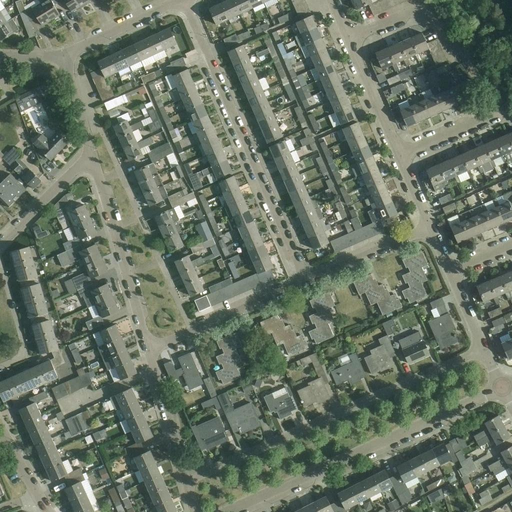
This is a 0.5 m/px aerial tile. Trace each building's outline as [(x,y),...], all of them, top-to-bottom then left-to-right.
[(26,11),(21,0),(16,2),(21,14),(26,11)] [(60,2),(58,0),(46,0),(41,3),(52,20),(60,15),(55,6),(60,2)] [(64,0),(72,12),(81,7),(76,0),(58,0),(60,2),(63,0),(64,0)] [(234,0),(228,0),(222,3),(229,20),(241,14),(234,0)] [(248,0),(234,0),(241,14),(253,8),(248,0)] [(264,3),(262,0),(248,0),(253,8),(264,3)] [(308,6),(305,0),(294,5),(296,11),(308,6)] [(352,0),(357,10),(369,5),(372,3),(370,0),(352,0)] [(385,0),(379,0),(384,11),(390,9),(385,0)] [(392,0),(385,0),(390,9),(395,6),(392,0)] [(374,2),(372,3),(369,5),(374,16),(379,13),(374,2)] [(42,26),(52,20),(41,3),(33,9),(32,9),(31,8),(26,11),(30,22),(37,17),(42,26)] [(217,25),(229,20),(222,3),(209,9),(217,25)] [(310,11),(308,6),(296,11),(299,16),(310,11)] [(6,9),(0,12),(0,26),(12,19),(6,9)] [(30,22),(26,11),(21,14),(30,38),(35,36),(30,22)] [(291,13),(285,16),(287,21),(293,19),(291,13)] [(287,21),(285,16),(278,19),(280,24),(287,21)] [(301,34),(317,28),(312,16),(296,23),(301,34)] [(12,19),(0,26),(0,38),(1,41),(19,30),(12,19)] [(267,23),(260,26),(263,32),(269,29),(267,23)] [(256,35),(263,32),(260,26),(253,29),(256,35)] [(169,28),(157,34),(165,50),(177,44),(169,28)] [(322,39),(317,28),(301,34),(306,46),(322,39)] [(272,33),(276,41),(280,39),(277,31),(272,33)] [(419,53),(429,49),(427,44),(422,33),(410,38),(417,54),(419,53)] [(153,55),(164,50),(165,50),(157,34),(146,39),(153,55)] [(227,47),(240,42),(237,37),(236,35),(224,40),(227,47)] [(410,38),(399,43),(406,59),(407,58),(416,54),(419,62),(422,60),(419,53),(417,54),(410,38)] [(141,61),(153,55),(146,39),(134,45),(141,61)] [(311,57),(327,50),(322,39),(306,46),(311,57)] [(438,39),(427,44),(429,49),(440,44),(438,39)] [(399,43),(387,48),(394,64),(395,63),(403,60),(407,67),(410,65),(407,58),(406,59),(399,43)] [(442,50),(440,44),(429,49),(431,55),(442,50)] [(134,45),(122,50),(130,67),(141,61),(134,45)] [(228,52),(233,64),(249,57),(244,45),(228,52)] [(276,54),(273,47),(268,49),(256,54),(258,58),(270,53),(272,56),(276,54)] [(399,71),(395,63),(394,64),(387,48),(376,53),(382,69),(392,65),(395,72),(399,71)] [(118,72),(130,67),(122,50),(110,56),(118,72)] [(332,61),(327,50),(311,57),(316,68),(332,61)] [(434,60),(445,55),(442,50),(431,55),(434,60)] [(447,61),(445,55),(434,60),(436,66),(447,61)] [(98,62),(102,69),(104,74),(106,78),(118,72),(110,56),(98,62)] [(254,68),(249,57),(233,64),(238,75),(254,68)] [(171,63),(172,65),(174,70),(186,65),(183,58),(171,63)] [(337,72),(332,61),(316,68),(311,70),(316,81),(321,79),(337,72)] [(440,75),(442,74),(452,69),(449,64),(437,69),(440,75)] [(168,73),(174,70),(172,65),(166,67),(168,73)] [(238,75),(243,86),(259,79),(254,68),(238,75)] [(91,73),(93,79),(104,74),(102,69),(91,73)] [(283,69),(278,71),(281,79),(286,77),(283,69)] [(188,70),(173,76),(178,88),(193,81),(188,70)] [(155,72),(148,75),(150,80),(157,78),(155,72)] [(326,91),(341,84),(337,72),(321,79),(326,91)] [(104,74),(93,79),(96,85),(107,79),(106,78),(104,74)] [(424,74),(413,79),(419,89),(429,84),(424,74)] [(150,80),(148,75),(142,78),(144,83),(150,80)] [(297,76),(292,78),(297,90),(307,85),(305,80),(303,81),(300,75),(297,76)] [(389,86),(399,82),(401,81),(398,75),(387,80),(389,86)] [(96,85),(98,90),(110,85),(107,79),(96,85)] [(263,91),(259,79),(243,86),(248,97),(263,91)] [(193,81),(178,88),(183,99),(198,93),(193,81)] [(124,85),(127,91),(133,88),(131,82),(124,85)] [(155,98),(160,96),(154,82),(149,84),(155,98)] [(442,111),(454,106),(447,91),(449,90),(445,83),(441,85),(444,92),(437,95),(435,96),(442,111)] [(346,95),(341,84),(326,91),(331,102),(346,95)] [(403,84),(391,89),(393,95),(405,90),(403,84)] [(98,90),(100,96),(112,90),(110,85),(98,90)] [(120,93),(127,91),(124,85),(118,88),(120,93)] [(309,89),(307,85),(297,90),(302,101),(307,99),(310,98),(307,90),(309,89)] [(447,91),(454,106),(466,101),(459,85),(449,90),(447,91)] [(431,116),(442,111),(435,96),(437,95),(434,88),(430,90),(433,97),(426,100),(424,101),(431,116)] [(16,99),(22,112),(28,109),(25,102),(38,96),(35,89),(21,96),(16,99)] [(115,96),(112,90),(100,96),(103,101),(112,97),(115,96)] [(268,102),(263,91),(248,97),(253,109),(268,102)] [(296,99),(292,92),(288,94),(291,102),(296,99)] [(198,93),(183,99),(187,111),(203,104),(198,93)] [(424,101),(426,100),(422,93),(419,95),(422,102),(414,105),(412,106),(419,122),(431,116),(424,101)] [(122,95),(105,103),(108,111),(125,103),(122,95)] [(346,95),(331,102),(336,113),(351,106),(346,95)] [(160,96),(155,98),(160,109),(165,107),(160,96)] [(419,122),(412,106),(414,105),(411,98),(407,100),(410,107),(401,111),(399,106),(391,110),(397,124),(405,121),(407,127),(419,122)] [(253,109),(258,120),(273,113),(268,102),(253,109)] [(192,122),(208,115),(203,104),(187,111),(192,122)] [(17,106),(11,109),(14,116),(20,114),(17,106)] [(356,118),(351,106),(336,113),(341,125),(356,118)] [(165,121),(170,118),(165,107),(160,109),(165,121)] [(153,123),(159,120),(154,108),(148,111),(153,123)] [(332,128),(340,124),(335,112),(327,115),(332,128)] [(120,124),(114,126),(119,138),(132,132),(144,127),(142,121),(130,127),(127,121),(131,120),(128,113),(126,114),(117,118),(120,124)] [(278,124),(273,113),(258,120),(262,131),(278,124)] [(213,126),(208,115),(192,122),(197,133),(213,126)] [(169,132),(174,130),(170,118),(165,121),(169,132)] [(162,128),(159,120),(153,123),(148,125),(151,133),(162,128)] [(316,121),(312,123),(315,131),(320,129),(316,121)] [(343,129),(348,141),(363,134),(358,122),(343,129)] [(283,136),(278,124),(262,131),(268,143),(283,136)] [(202,144),(218,137),(213,126),(197,133),(202,144)] [(314,142),(311,134),(308,128),(304,130),(306,136),(310,144),(314,142)] [(174,130),(169,132),(174,143),(179,141),(174,130)] [(57,132),(50,139),(49,141),(43,135),(34,144),(40,150),(51,161),(68,142),(57,132)] [(132,132),(119,138),(124,149),(137,143),(132,132)] [(368,145),(363,134),(348,141),(353,152),(368,145)] [(511,145),(507,135),(496,140),(503,155),(500,156),(504,163),(511,159),(511,145)] [(223,149),(218,137),(202,144),(207,155),(223,149)] [(137,143),(124,149),(130,161),(139,157),(142,155),(140,150),(146,147),(152,144),(149,138),(137,143)] [(491,160),(489,161),(493,168),(496,167),(493,160),(500,156),(503,155),(496,140),(484,145),(491,160)] [(179,154),(184,152),(179,141),(174,143),(179,154)] [(270,147),(275,159),(290,152),(285,141),(270,147)] [(341,144),(345,153),(351,151),(347,141),(341,144)] [(148,152),(150,158),(171,148),(169,143),(164,145),(159,147),(148,152)] [(368,145),(353,152),(357,163),(373,157),(368,145)] [(484,145),(473,150),(479,166),(477,167),(481,173),(485,172),(481,165),(489,161),(491,160),(484,145)] [(8,163),(27,182),(34,189),(42,181),(31,170),(28,173),(17,162),(22,157),(13,148),(3,159),(8,163)] [(140,183),(158,175),(154,163),(165,158),(164,157),(173,153),(171,148),(150,158),(153,163),(134,172),(140,183)] [(212,167),(227,160),(223,149),(207,155),(212,167)] [(479,166),(473,150),(461,155),(468,171),(466,172),(469,179),(473,177),(470,170),(477,167),(479,166)] [(184,152),(179,154),(182,162),(187,160),(184,152)] [(279,170),(295,164),(290,152),(275,159),(279,170)] [(468,171),(461,155),(450,160),(456,176),(454,177),(458,184),(461,182),(458,175),(466,172),(468,171)] [(378,168),(373,157),(357,163),(362,175),(378,168)] [(217,178),(223,176),(232,172),(227,160),(212,167),(202,171),(195,174),(198,180),(205,178),(204,177),(212,173),(215,179),(217,178)] [(329,162),(333,174),(338,172),(333,160),(329,162)] [(447,180),(454,177),(456,176),(450,160),(438,165),(445,181),(442,182),(445,187),(446,187),(446,189),(450,187),(447,180)] [(189,177),(193,175),(189,163),(184,165),(189,177)] [(284,182),(300,175),(295,164),(279,170),(284,182)] [(179,165),(173,168),(178,180),(184,177),(179,165)] [(319,167),(324,176),(328,174),(324,165),(319,167)] [(436,192),(445,187),(442,182),(445,181),(438,165),(426,170),(436,192)] [(383,179),(378,168),(362,175),(367,186),(383,179)] [(289,193),(305,186),(312,183),(307,172),(300,175),(284,182),(289,193)] [(26,190),(19,183),(11,174),(0,184),(0,202),(1,201),(8,208),(26,190)] [(159,174),(158,175),(140,183),(142,188),(139,190),(141,194),(145,194),(163,186),(164,185),(159,174)] [(199,189),(193,175),(189,177),(195,191),(199,189)] [(219,183),(224,194),(239,188),(234,176),(219,183)] [(388,190),(383,179),(367,186),(372,197),(388,190)] [(177,181),(164,183),(165,189),(178,187),(177,181)] [(168,198),(171,202),(182,197),(180,192),(169,197),(163,186),(145,194),(150,206),(168,198)] [(294,204),(310,197),(305,186),(289,193),(294,204)] [(337,195),(334,187),(329,189),(333,197),(337,195)] [(244,199),(239,188),(224,194),(229,206),(244,199)] [(393,201),(388,190),(372,197),(365,200),(367,206),(375,203),(377,208),(393,201)] [(500,206),(498,207),(504,223),(511,219),(511,193),(511,192),(504,196),(507,203),(500,206)] [(171,202),(173,208),(174,208),(196,198),(193,193),(182,197),(171,202)] [(351,202),(348,194),(343,196),(347,204),(351,202)] [(439,199),(441,205),(453,200),(451,194),(439,199)] [(299,215),(315,209),(310,197),(294,204),(299,215)] [(234,217),(249,210),(244,199),(229,206),(225,207),(230,218),(233,216),(234,217)] [(488,211),(486,212),(493,228),(504,223),(498,207),(500,206),(496,199),(492,201),(496,208),(488,211)] [(381,220),(382,220),(398,213),(393,201),(377,208),(368,212),(373,223),(375,223),(381,220)] [(207,202),(202,204),(207,215),(214,212),(214,211),(212,212),(207,202)] [(455,203),(443,208),(445,214),(457,209),(455,203)] [(476,216),(474,217),(481,233),(493,228),(486,212),(488,211),(484,204),(481,206),(484,213),(476,216)] [(70,205),(55,212),(58,219),(60,223),(69,220),(71,219),(74,226),(91,218),(85,205),(72,211),(70,205)] [(174,208),(173,208),(155,217),(160,228),(177,221),(179,220),(174,208)] [(304,227),(319,220),(315,209),(299,215),(304,227)] [(465,221),(463,222),(470,238),(481,233),(474,217),(476,216),(473,209),(469,211),(472,218),(465,221)] [(201,210),(198,211),(196,212),(197,215),(200,220),(204,218),(201,210)] [(254,221),(249,210),(234,217),(238,228),(254,221)] [(217,224),(213,217),(216,216),(214,212),(207,215),(212,226),(217,224)] [(458,216),(448,220),(451,227),(458,243),(470,238),(463,222),(465,221),(461,214),(458,216)] [(356,231),(358,230),(363,228),(358,217),(353,219),(351,220),(356,231)] [(77,238),(63,244),(67,251),(81,245),(79,239),(96,231),(91,218),(74,226),(77,232),(75,233),(77,238)] [(324,231),(319,220),(304,227),(309,238),(324,231)] [(385,231),(381,220),(375,223),(380,234),(385,231)] [(182,232),(177,221),(160,228),(165,240),(178,234),(182,232)] [(206,221),(196,226),(199,233),(209,229),(209,228),(206,221)] [(254,221),(238,228),(243,239),(259,233),(254,221)] [(348,221),(344,223),(347,231),(352,229),(348,221)] [(375,223),(373,223),(369,225),(374,236),(380,234),(375,223)] [(369,238),(374,236),(369,225),(364,227),(369,238)] [(358,230),(363,241),(369,238),(364,227),(363,228),(358,230)] [(396,237),(402,234),(399,227),(393,230),(396,237)] [(358,243),(363,241),(358,230),(356,231),(353,232),(358,243)] [(36,235),(37,240),(48,235),(46,231),(42,233),(36,235)] [(324,231),(309,238),(314,249),(329,243),(324,231)] [(353,232),(347,235),(352,246),(358,243),(353,232)] [(259,233),(243,239),(240,241),(245,252),(248,250),(248,251),(264,244),(259,233)] [(183,245),(178,234),(165,240),(170,251),(183,245)] [(347,248),(352,246),(347,235),(342,237),(347,248)] [(191,248),(202,242),(200,237),(189,243),(191,248)] [(336,239),(341,250),(347,248),(342,237),(336,239)] [(194,254),(205,249),(210,247),(216,245),(213,238),(206,241),(202,242),(191,248),(194,254)] [(336,253),(341,250),(336,239),(331,242),(336,253)] [(269,255),(264,244),(248,251),(253,262),(269,255)] [(67,251),(56,256),(61,268),(72,263),(80,259),(82,258),(85,265),(102,258),(96,245),(84,250),(81,245),(67,251)] [(13,265),(13,267),(33,261),(29,247),(12,252),(15,264),(13,265)] [(422,267),(422,268),(428,265),(422,252),(403,260),(405,266),(407,265),(410,272),(411,272),(422,267)] [(269,255),(253,262),(258,274),(274,267),(269,255)] [(180,273),(194,267),(204,263),(201,257),(191,262),(188,256),(175,262),(180,273)] [(73,279),(64,283),(69,295),(78,291),(93,284),(90,279),(108,271),(102,258),(85,265),(88,272),(86,273),(73,279)] [(222,259),(217,261),(221,269),(225,267),(222,259)] [(33,261),(13,267),(14,270),(16,269),(20,281),(21,285),(38,280),(37,276),(38,276),(33,261)] [(199,279),(194,267),(180,273),(186,285),(199,279)] [(411,272),(410,272),(402,276),(405,281),(407,280),(410,288),(422,283),(428,280),(422,268),(422,267),(411,272)] [(511,272),(511,271),(500,276),(507,292),(505,293),(509,300),(511,298),(509,291),(511,289),(511,272)] [(261,285),(257,274),(251,277),(256,287),(261,285)] [(379,286),(376,281),(375,282),(371,274),(354,282),(360,295),(367,292),(366,292),(379,286)] [(500,276),(489,281),(495,297),(493,298),(497,305),(500,303),(497,296),(505,293),(507,292),(500,276)] [(250,290),(256,287),(251,277),(245,279),(250,290)] [(212,293),(218,291),(223,288),(229,286),(233,284),(230,278),(221,283),(209,288),(212,293)] [(199,279),(186,285),(191,296),(204,290),(199,279)] [(245,292),(250,290),(245,279),(240,281),(245,292)] [(23,301),(24,304),(44,298),(40,283),(39,284),(38,280),(21,285),(23,288),(22,289),(25,300),(23,301)] [(234,284),(239,295),(245,292),(240,281),(234,284)] [(495,297),(489,281),(477,287),(483,302),(493,298),(495,297)] [(427,296),(422,283),(410,288),(402,291),(404,297),(406,296),(410,304),(427,296)] [(93,284),(78,291),(81,298),(83,297),(88,308),(97,304),(113,297),(108,284),(95,289),(93,284)] [(234,284),(233,284),(229,286),(234,297),(239,295),(234,284)] [(366,292),(367,292),(372,305),(377,302),(390,296),(388,291),(386,292),(383,284),(379,286),(366,292)] [(234,297),(229,286),(223,288),(228,299),(234,297)] [(228,299),(223,288),(218,291),(223,302),(228,299)] [(57,289),(51,292),(54,298),(60,295),(57,289)] [(217,304),(223,302),(218,291),(212,293),(217,304)] [(335,306),(333,302),(329,292),(310,301),(312,306),(314,305),(317,313),(329,308),(329,309),(335,306)] [(217,304),(212,293),(207,295),(211,306),(217,304)] [(390,296),(377,302),(383,315),(396,310),(401,307),(402,307),(400,301),(398,302),(395,294),(390,296)] [(206,309),(211,306),(207,295),(201,298),(206,309)] [(100,316),(86,323),(89,330),(95,327),(104,323),(102,318),(119,310),(113,297),(97,304),(99,311),(97,312),(100,316)] [(31,317),(32,321),(49,316),(47,313),(48,312),(44,298),(24,304),(25,306),(27,306),(30,318),(31,317)] [(201,298),(195,301),(199,312),(206,309),(201,298)] [(433,302),(430,303),(433,310),(436,308),(444,304),(445,304),(442,298),(433,302)] [(435,319),(429,322),(431,328),(435,338),(439,336),(445,348),(458,342),(451,326),(454,325),(449,313),(448,313),(444,304),(436,308),(433,310),(431,310),(435,319)] [(335,321),(329,309),(329,308),(317,313),(309,316),(312,322),(314,321),(317,328),(329,323),(329,324),(335,321)] [(488,313),(491,319),(503,314),(500,308),(488,313)] [(285,327),(283,322),(281,323),(278,315),(260,322),(266,336),(273,333),(272,333),(285,327)] [(34,338),(34,340),(54,334),(50,320),(49,316),(32,321),(33,325),(36,337),(34,338)] [(506,322),(504,318),(504,317),(492,322),(495,328),(506,322)] [(393,334),(390,327),(396,325),(393,319),(388,322),(383,324),(388,336),(393,334)] [(329,323),(317,328),(309,332),(311,337),(313,336),(317,344),(335,336),(329,324),(329,323)] [(107,329),(93,335),(99,347),(121,337),(116,325),(107,329)] [(272,333),(273,333),(278,346),(284,343),(297,337),(295,332),(293,333),(289,325),(285,327),(272,333)] [(430,355),(419,331),(399,341),(409,364),(430,355)] [(508,359),(511,357),(511,331),(508,332),(511,339),(502,344),(508,359)] [(236,349),(242,346),(236,333),(217,341),(219,347),(221,346),(224,353),(224,354),(236,349)] [(54,334),(34,340),(35,343),(37,342),(41,354),(52,351),(58,349),(59,349),(54,334)] [(301,335),(297,337),(284,343),(290,356),(309,348),(306,342),(304,343),(301,335)] [(396,354),(388,336),(379,340),(382,346),(371,351),(372,355),(365,358),(372,375),(381,371),(381,372),(393,366),(389,357),(396,354)] [(99,347),(98,347),(103,359),(127,349),(121,337),(99,347)] [(75,343),(69,345),(71,352),(74,358),(80,355),(78,349),(75,343)] [(65,364),(58,349),(52,351),(55,358),(40,365),(39,363),(36,364),(45,384),(58,378),(54,368),(65,364)] [(127,349),(103,359),(108,371),(109,371),(132,361),(127,349)] [(235,364),(236,364),(242,362),(236,349),(224,354),(224,353),(216,357),(219,362),(221,361),(224,369),(235,364)] [(164,364),(172,381),(179,378),(179,377),(183,375),(187,385),(192,382),(194,386),(203,383),(191,353),(178,358),(184,370),(177,373),(172,361),(164,364)] [(330,398),(324,385),(330,383),(325,371),(317,353),(298,361),(300,366),(303,364),(304,366),(313,362),(320,378),(308,384),(309,387),(298,391),(305,406),(316,401),(318,403),(330,398)] [(331,372),(333,376),(337,385),(349,380),(351,385),(361,381),(361,379),(366,376),(362,367),(356,353),(350,356),(353,362),(331,372)] [(83,362),(80,356),(74,358),(77,365),(83,362)] [(90,371),(105,365),(102,358),(87,364),(90,371)] [(132,361),(109,371),(114,383),(137,373),(132,361)] [(23,373),(30,390),(45,384),(36,364),(34,365),(35,368),(23,373)] [(224,385),(233,381),(241,377),(236,364),(235,364),(224,369),(216,372),(218,378),(220,377),(224,385)] [(79,376),(86,373),(83,368),(77,371),(79,376)] [(18,395),(30,390),(23,373),(13,377),(12,375),(9,376),(18,395)] [(88,373),(86,373),(79,376),(84,387),(93,384),(88,373)] [(0,392),(4,401),(13,397),(18,395),(9,376),(7,377),(8,380),(0,383),(0,392)] [(74,379),(79,390),(84,387),(79,376),(74,379)] [(204,380),(212,398),(217,395),(209,377),(204,380)] [(74,379),(68,381),(73,392),(79,390),(74,379)] [(67,395),(73,392),(68,381),(62,384),(67,395)] [(245,394),(254,390),(250,382),(242,386),(245,394)] [(62,397),(67,395),(62,384),(57,386),(62,397)] [(62,397),(57,386),(52,389),(57,400),(62,397)] [(116,396),(110,398),(116,410),(121,408),(138,401),(132,388),(116,396)] [(264,397),(267,404),(271,413),(276,410),(281,420),(293,414),(292,412),(298,409),(292,396),(290,397),(289,392),(288,393),(286,388),(264,397)] [(25,422),(41,415),(36,403),(48,398),(45,391),(29,399),(32,404),(19,410),(25,422)] [(218,396),(223,408),(225,414),(226,414),(231,425),(236,423),(241,434),(261,425),(251,403),(234,411),(226,393),(218,396)] [(204,409),(215,404),(217,411),(223,408),(218,396),(201,404),(204,409)] [(138,401),(121,408),(127,420),(143,413),(138,401)] [(88,411),(83,413),(90,429),(95,426),(88,411)] [(65,418),(62,412),(56,414),(59,421),(65,418)] [(84,431),(90,429),(83,413),(77,415),(84,431)] [(143,413),(127,420),(132,432),(148,425),(143,413)] [(25,422),(30,434),(46,427),(41,415),(25,422)] [(84,431),(77,415),(71,418),(78,434),(84,431)] [(474,437),(477,442),(505,426),(498,415),(485,423),(488,428),(481,432),(481,433),(474,437)] [(265,417),(259,419),(262,425),(267,423),(265,417)] [(66,420),(70,430),(73,436),(78,434),(71,418),(66,420)] [(196,426),(192,428),(202,451),(207,449),(204,442),(209,439),(212,447),(228,440),(218,418),(207,423),(196,428),(196,426)] [(137,444),(125,449),(127,454),(143,447),(141,442),(153,436),(148,425),(132,432),(137,444)] [(511,438),(505,426),(477,442),(480,447),(494,439),(497,445),(511,438)] [(30,434),(35,446),(51,438),(46,427),(30,434)] [(99,432),(93,434),(96,441),(102,438),(99,432)] [(94,442),(91,435),(85,438),(88,445),(94,442)] [(458,444),(452,447),(455,453),(462,450),(468,447),(462,435),(456,438),(459,443),(458,444)] [(35,446),(41,457),(57,450),(51,438),(35,446)] [(440,465),(452,459),(453,462),(458,459),(455,453),(452,447),(451,445),(446,447),(444,443),(432,449),(440,465)] [(492,471),(511,460),(511,445),(501,452),(504,458),(488,466),(491,472),(492,471)] [(143,447),(127,454),(130,460),(134,458),(140,470),(156,463),(151,451),(145,453),(143,447)] [(432,449),(420,455),(429,471),(440,465),(432,449)] [(41,457),(46,469),(62,462),(57,450),(41,457)] [(462,450),(455,453),(458,459),(463,468),(473,462),(471,458),(467,460),(462,450)] [(417,477),(429,471),(420,455),(409,461),(417,477)] [(62,462),(46,469),(52,482),(64,476),(67,482),(83,475),(80,469),(73,472),(68,459),(62,462)] [(511,460),(492,471),(495,476),(510,468),(511,471),(511,460)] [(400,473),(395,476),(404,492),(409,490),(405,483),(417,477),(409,461),(397,467),(400,473)] [(473,462),(463,468),(467,475),(477,469),(473,462)] [(156,463),(140,470),(145,482),(161,475),(156,463)] [(109,478),(105,468),(99,471),(103,480),(109,478)] [(385,470),(373,476),(381,492),(393,486),(397,496),(403,493),(404,492),(395,476),(390,479),(385,470)] [(65,489),(70,501),(86,494),(81,483),(85,481),(83,475),(67,482),(69,487),(65,489)] [(161,475),(145,482),(150,494),(167,487),(161,475)] [(381,492),(373,476),(361,482),(370,498),(381,492)] [(435,483),(437,487),(444,483),(442,479),(435,483)] [(361,482),(350,487),(358,503),(370,498),(361,482)] [(430,491),(437,487),(435,483),(427,486),(430,491)] [(476,493),(471,483),(466,486),(471,496),(476,493)] [(450,484),(443,488),(446,493),(453,489),(450,484)] [(511,488),(509,484),(502,488),(504,493),(511,488)] [(123,485),(118,487),(120,493),(126,491),(123,485)] [(167,487),(150,494),(155,506),(172,499),(167,487)] [(341,500),(336,503),(340,511),(347,511),(346,509),(358,503),(350,487),(338,493),(341,500)] [(112,497),(117,495),(114,488),(109,491),(112,497)] [(441,489),(427,496),(431,504),(444,497),(441,489)] [(490,494),(489,495),(487,490),(480,494),(482,499),(480,500),(482,505),(493,499),(490,494)] [(128,498),(126,491),(120,493),(123,500),(128,498)] [(70,501),(75,511),(77,511),(92,506),(86,494),(70,501)] [(117,509),(123,506),(117,495),(112,497),(117,509)] [(326,496),(314,502),(318,511),(340,511),(336,503),(331,505),(326,496)] [(172,499),(155,506),(157,509),(158,511),(175,511),(177,511),(172,499)] [(396,499),(388,504),(392,511),(400,506),(396,499)] [(304,511),(318,511),(314,502),(302,508),(304,511)]
